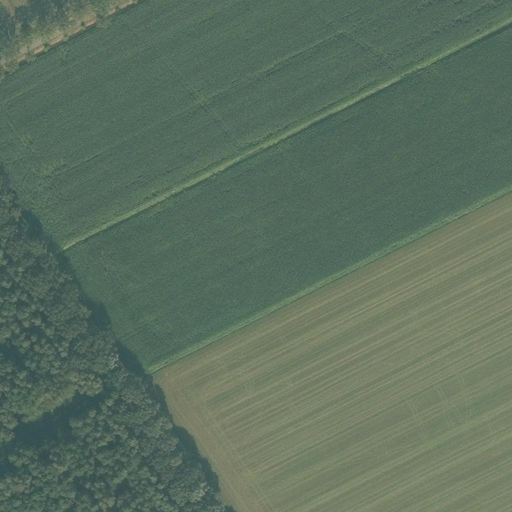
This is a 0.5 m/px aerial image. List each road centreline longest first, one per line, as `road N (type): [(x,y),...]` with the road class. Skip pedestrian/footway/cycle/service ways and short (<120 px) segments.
road 1 (unclassified): [(208,511),(0,192)]
road 2 (unclassified): [(0,76),(154,0)]
